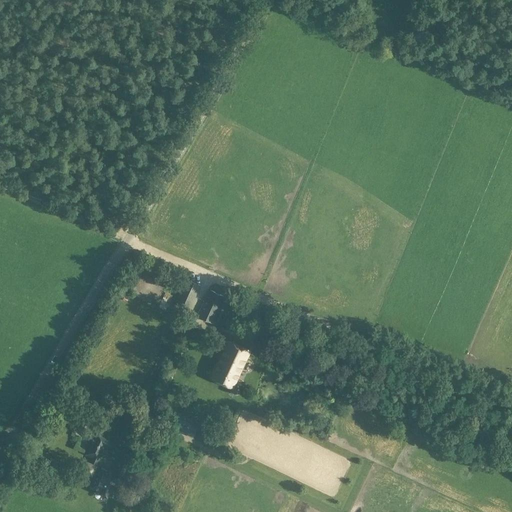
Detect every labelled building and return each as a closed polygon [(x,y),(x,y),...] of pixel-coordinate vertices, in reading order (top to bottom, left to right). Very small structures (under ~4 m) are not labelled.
[(199,286),(185,279),(173,306),(186,312),(192,297),(194,297),(199,286)] [(196,316),(214,324),(226,298),(208,290),(196,316)] [(210,377),(232,388),(249,352),(227,342),(210,377)] [(324,385),(330,371),(327,370),(332,359),(323,355),(322,356),(320,355),(316,365),(318,365),(317,367),(319,368),(314,381),(324,385)] [(173,429),(188,436),(193,427),(178,419),(173,429)] [(83,471),(92,476),(93,474),(98,476),(92,487),(116,498),(124,479),(123,479),(137,450),(97,431),(86,455),(93,457),(90,463),(87,462),(83,471)]
